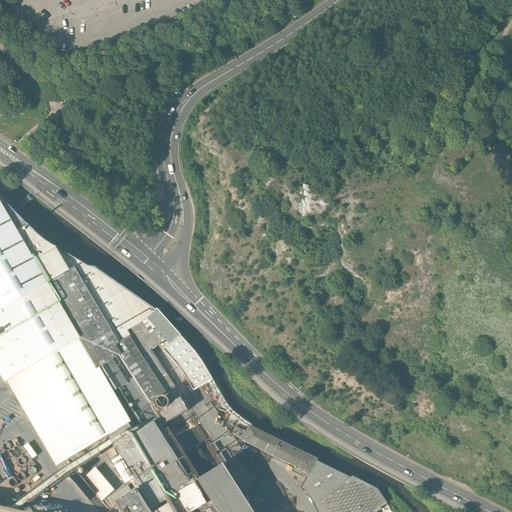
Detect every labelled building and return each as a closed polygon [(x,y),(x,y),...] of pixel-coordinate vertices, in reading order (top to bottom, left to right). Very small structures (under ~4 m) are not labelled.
[(26,85),(11,64),(7,66),(2,70),(18,92),(26,85)] [(45,242),(37,236),(0,197),(0,375),(6,385),(9,384),(57,467),(110,436),(153,408),(149,401),(174,385),(152,350),(166,342),(147,320),(157,310),(91,264),(88,267),(45,242)] [(199,356),(157,310),(147,320),(166,342),(170,345),(164,351),(180,369),(194,391),(214,380),(202,363),(199,356)] [(251,511),(224,469),(195,486),(155,423),(160,419),(153,408),(110,436),(122,457),(113,463),(127,487),(108,499),(113,507),(116,504),(120,511),(251,511)] [(354,478),(265,434),(252,425),(248,433),(238,428),(234,436),(244,441),(243,442),(297,469),(295,473),(307,479),(303,487),(315,504),(354,478)] [(84,477),(103,500),(116,489),(97,466),(84,477)] [(320,511),(372,511),(386,503),(377,489),(354,478),(315,504),(320,511)] [(282,503),(283,496),(282,490),(278,484),(272,480),(266,479),(259,480),(253,484),(250,490),(248,497),(250,503),(253,509),(258,511),(273,511),(278,509),(282,503)] [(41,499),(41,501),(42,503),(44,504),(46,505),(49,505),(51,504),(52,502),(53,499),(53,497),(51,495),(49,493),(46,493),(44,494),(42,495),(41,497),(41,499)]
